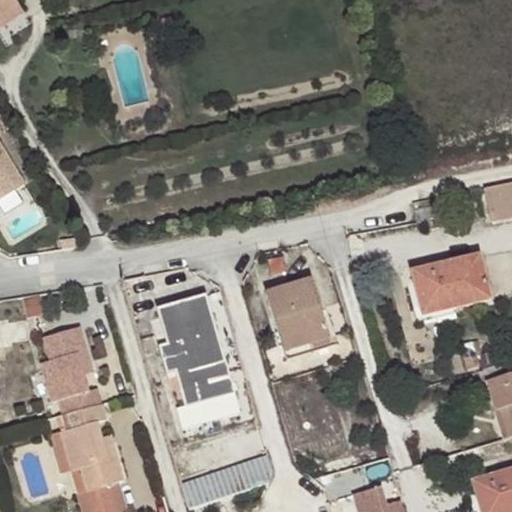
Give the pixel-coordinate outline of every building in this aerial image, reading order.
[(0,0),(0,16),(20,5),(16,0),(0,0)] [(0,28),(25,13),(20,5),(0,16),(0,28)] [(0,196),(23,183),(0,144),(0,196)] [(511,183),(484,188),(491,222),(511,217),(511,183)] [(411,308),(419,306),(447,298),(450,307),(488,297),(477,254),(410,269),(414,281),(406,283),(411,308)] [(264,291),(280,344),(307,336),(310,342),(328,337),(309,277),(264,291)] [(157,345),(181,428),(237,412),(205,295),(157,309),(167,343),(157,345)] [(447,298),(419,306),(421,314),(450,307),(447,298)] [(56,399),(60,414),(101,403),(96,385),(86,389),(81,373),(79,363),(88,360),(78,327),(42,337),(48,360),(39,362),(50,401),(56,399)] [(307,336),(280,344),(285,357),(330,344),(328,337),(310,342),(307,336)] [(91,370),(88,360),(79,363),(81,373),(91,370)] [(511,370),(486,379),(495,408),(505,405),(511,426),(511,370)] [(101,403),(60,414),(64,429),(58,430),(70,468),(78,465),(84,490),(123,479),(112,443),(103,445),(99,437),(95,421),(105,417),(101,403)] [(511,426),(505,405),(495,408),(504,437),(511,435),(511,426)] [(103,445),(112,443),(109,433),(99,437),(103,445)] [(267,456),(182,486),(189,508),(264,482),(269,478),(271,473),(271,468),(270,463),(269,461),(267,456)] [(511,467),(472,481),(481,511),(485,511),(510,504),(511,510),(511,467)] [(402,511),(399,499),(385,503),(379,485),(351,493),(356,511),(402,511)]
